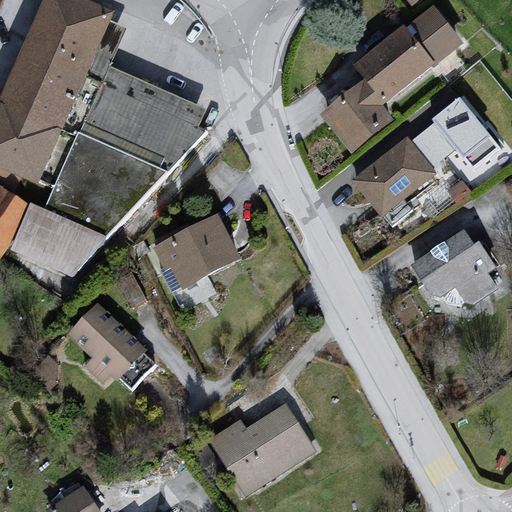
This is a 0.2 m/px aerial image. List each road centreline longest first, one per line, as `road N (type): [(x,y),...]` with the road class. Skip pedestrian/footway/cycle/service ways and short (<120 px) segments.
road 1 (residential): [(463,507),(271,161),(251,95),(249,13)]
road 2 (unknown): [(251,95),(74,286),(56,286),(2,254)]
